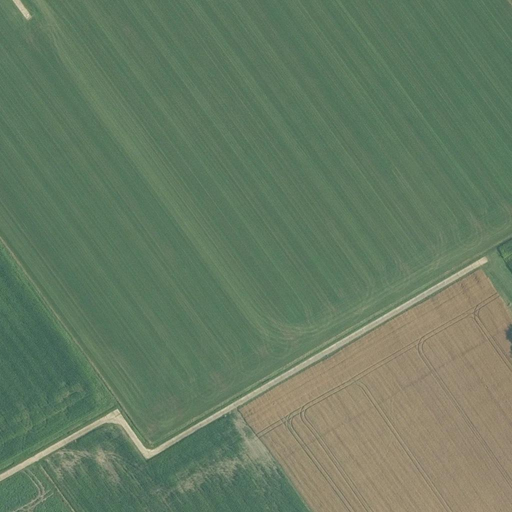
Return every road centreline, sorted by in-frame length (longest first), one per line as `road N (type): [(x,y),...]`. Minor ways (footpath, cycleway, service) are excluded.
road 1 (track): [(481,263),(148,458),(118,416),(0,482)]
road 2 (track): [(153,188),(16,0)]
